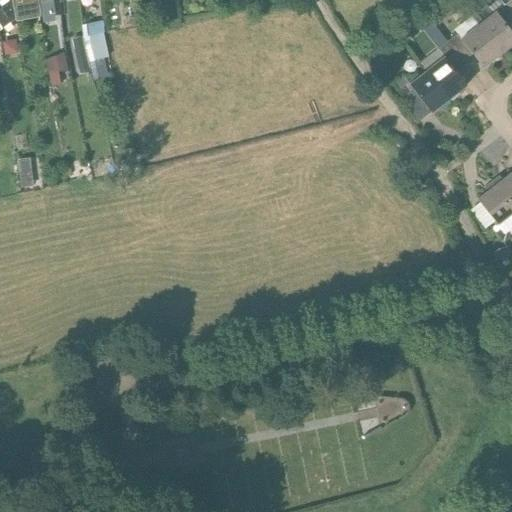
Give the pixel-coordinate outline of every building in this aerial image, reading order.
[(0,0),(0,23),(3,28),(14,21),(9,0),(0,0)] [(25,0),(12,0),(14,16),(22,14),(23,20),(29,19),(25,0)] [(511,12),(506,5),(495,14),(487,4),(471,16),(479,27),(500,54),(511,45),(511,12)] [(161,16),(173,14),(171,6),(159,8),(161,16)] [(483,68),(500,54),(479,27),(462,40),(457,35),(448,42),(463,62),(473,55),(483,68)] [(84,38),(93,79),(106,76),(97,35),(84,38)] [(70,40),(74,54),(84,51),(81,37),(70,40)] [(454,69),(463,62),(448,42),(438,50),(444,58),(427,71),(449,100),(467,85),(454,69)] [(55,56),(45,60),(48,72),(58,72),(55,56)] [(431,113),(449,100),(427,71),(409,85),(403,77),(394,84),(409,104),(419,97),(431,113)] [(18,181),(33,178),(30,158),(15,160),(18,181)] [(492,182),(511,207),(511,172),(503,180),(500,176),(492,182)] [(497,225),(511,213),(511,207),(492,182),(484,188),(487,192),(477,200),(497,225)] [(505,227),(496,234),(502,242),(510,235),(505,227)] [(498,250),(492,254),(498,264),(511,256),(506,248),(498,250)]
